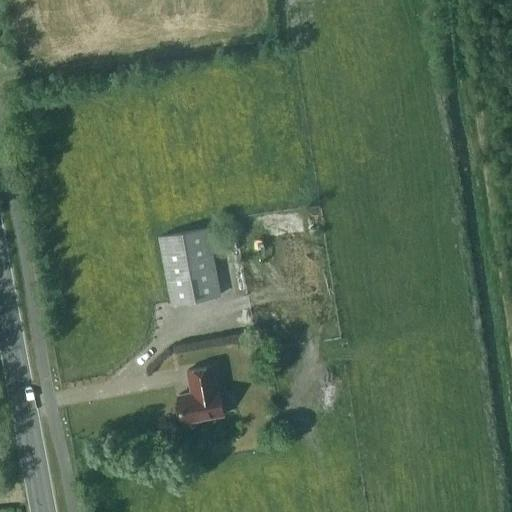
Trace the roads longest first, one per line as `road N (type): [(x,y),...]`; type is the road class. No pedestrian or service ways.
road 1 (track): [(454,0),(511,382)]
road 2 (tertiary): [(43,511),(0,280)]
